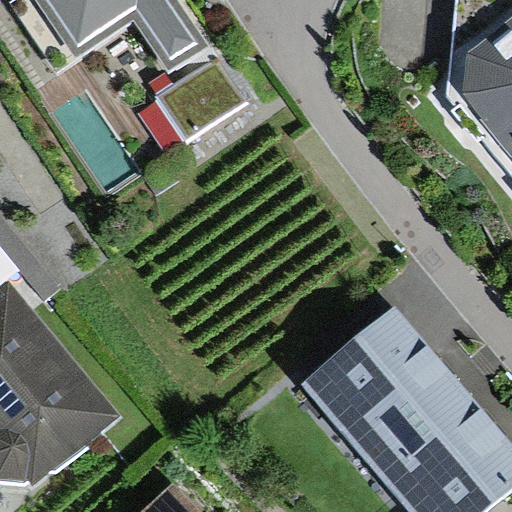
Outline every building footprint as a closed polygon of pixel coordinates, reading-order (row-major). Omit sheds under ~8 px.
[(40,0),(28,8),(72,73),(86,63),(121,114),(192,65),(150,4),(155,0),(40,0)] [(511,49),(480,73),(481,107),(511,146),(511,49)] [(194,67),(151,122),(190,152),(233,96),(194,67)] [(0,490),(10,491),(95,418),(5,309),(0,312),(0,490)] [(511,461),(391,313),(305,383),(409,511),(455,511),(511,466),(511,461)]
